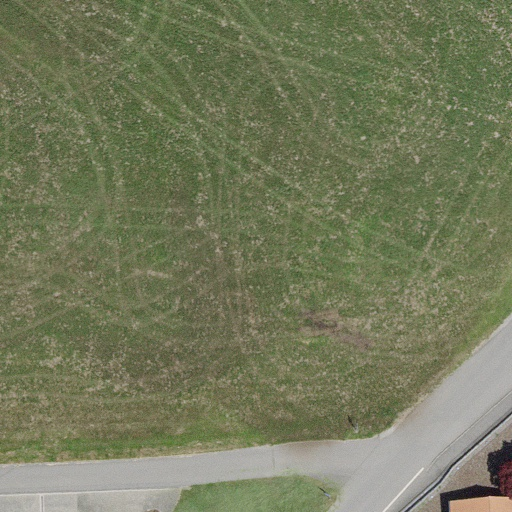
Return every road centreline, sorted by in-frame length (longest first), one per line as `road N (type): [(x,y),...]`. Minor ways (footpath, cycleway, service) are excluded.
road 1 (track): [(0,477),(92,477),(313,455),(400,460)]
road 2 (residential): [(349,511),(511,364)]
